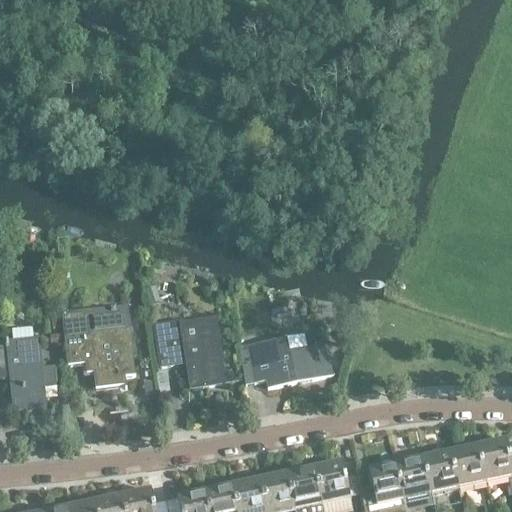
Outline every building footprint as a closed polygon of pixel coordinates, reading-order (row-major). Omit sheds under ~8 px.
[(156,290),(146,293),(150,306),(161,305),(156,290)] [(61,310),(50,311),(52,328),(62,327),(61,310)] [(110,314),(62,320),(65,346),(68,369),(85,366),(87,377),(94,376),(96,392),(124,389),(125,392),(126,391),(125,380),(135,379),(127,312),(116,314),(115,312),(110,312),(110,314)] [(183,323),(155,328),(162,371),(187,367),(191,393),(202,391),(203,393),(208,392),(208,390),(224,387),(214,324),(184,328),(183,323)] [(0,345),(0,371),(10,371),(11,414),(46,412),(45,392),(56,391),(54,370),(43,371),(40,342),(33,342),(32,331),(12,333),(13,344),(0,345)] [(63,336),(51,337),(52,346),(64,346),(63,336)] [(304,339),(247,351),(254,387),(266,385),(268,393),(334,379),(327,348),(307,352),(304,339)] [(169,395),(166,375),(157,377),(160,396),(169,395)] [(478,450),(486,487),(509,482),(511,497),(511,463),(510,464),(505,444),(478,450)] [(478,450),(451,456),(458,492),(486,487),(478,450)] [(451,456),(423,462),(431,498),(458,492),(451,456)] [(423,462),(396,467),(405,511),(419,511),(433,509),(431,498),(423,462)] [(352,511),(342,465),(314,471),(322,511),(352,511)] [(372,490),(360,493),(364,511),(405,511),(396,467),(368,473),(372,490)] [(322,511),(314,471),(287,477),(294,511),(322,511)] [(293,511),(286,477),(259,483),(264,511),(293,511)] [(264,511),(259,483),(232,489),(236,511),(264,511)] [(236,511),(232,489),(204,495),(208,511),(236,511)] [(153,511),(150,492),(122,499),(124,511),(153,511)] [(178,511),(208,511),(204,495),(176,501),(178,511)] [(124,511),(122,499),(94,504),(96,511),(124,511)]
